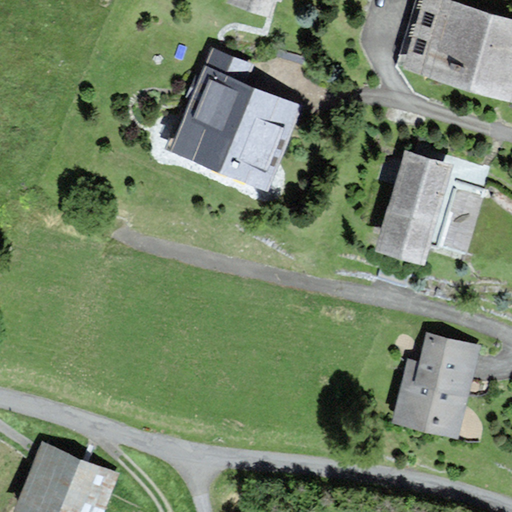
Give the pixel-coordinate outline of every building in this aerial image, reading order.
[(231,0),(232,0),(268,13),(272,0),(231,0)] [(511,21),(441,0),(420,0),(402,63),(511,96),(511,21)] [(253,66),(213,50),(173,147),(268,186),(300,109),(244,87),(253,66)] [(464,249),(486,169),(460,162),(458,168),(408,154),(382,249),(423,260),(429,240),(464,249)] [(454,435),(476,347),(430,335),(423,365),(410,362),(395,420),(454,435)] [(99,511),(115,473),(44,445),(18,510),(24,511),(99,511)]
